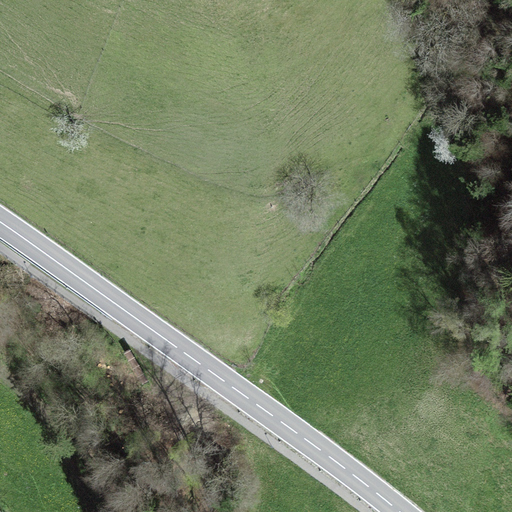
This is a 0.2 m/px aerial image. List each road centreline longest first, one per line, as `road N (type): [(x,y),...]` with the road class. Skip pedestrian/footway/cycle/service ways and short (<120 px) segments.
road 1 (tertiary): [(0,219),(400,511)]
road 2 (track): [(0,368),(48,411),(93,511)]
